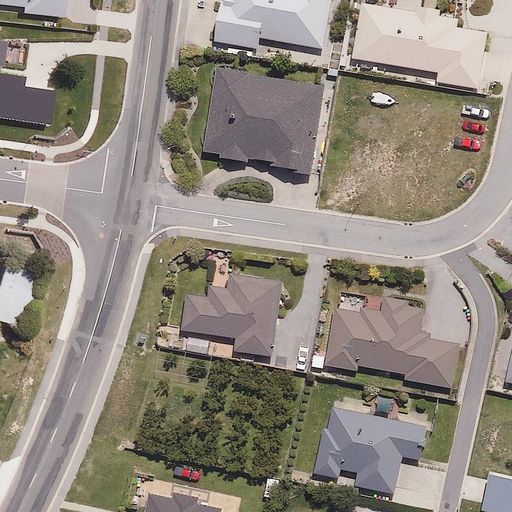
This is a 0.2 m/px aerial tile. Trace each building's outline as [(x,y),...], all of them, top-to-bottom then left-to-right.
[(335,0),(222,0),(217,38),(258,45),(260,33),(328,43),(335,0)] [(460,15),(362,1),(354,56),(439,68),(438,77),(478,83),(485,30),(458,26),(460,15)] [(105,54),(110,29),(90,25),(85,51),(105,54)] [(22,49),(0,48),(0,67),(22,68),(22,49)] [(327,82),(218,62),(202,151),(251,160),(252,153),(273,157),(272,165),(310,173),(327,82)] [(511,221),(506,220),(499,253),(511,255),(511,221)] [(275,351),(284,277),(230,270),(228,285),(210,282),(208,294),(187,291),(183,326),(236,333),(234,346),(275,351)] [(30,282),(0,273),(0,325),(16,331),(30,282)] [(409,302),(410,295),(370,291),(368,309),(335,306),(328,365),(360,368),(361,364),(405,369),(404,379),(455,385),(460,336),(423,332),(426,304),(409,302)] [(211,336),(188,334),(187,350),(210,352),(211,336)] [(511,335),(511,336),(503,376),(511,378),(511,335)] [(330,405),(318,473),(338,476),(340,467),(358,470),(355,483),(396,490),(402,455),(420,458),(427,422),(330,405)] [(511,511),(511,473),(490,469),(482,506),(511,511)] [(144,511),(221,511),(223,504),(198,499),(199,494),(175,489),(174,495),(149,490),(144,511)]
